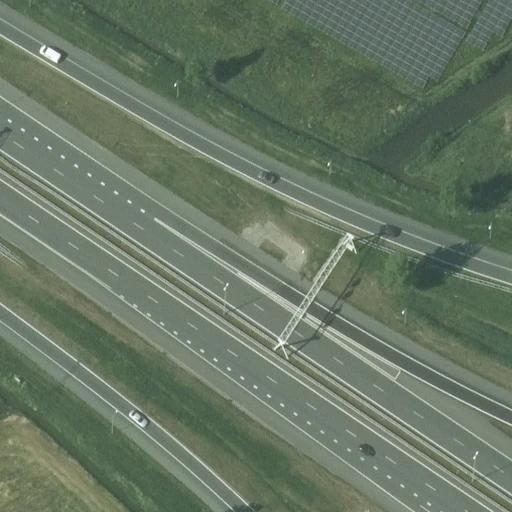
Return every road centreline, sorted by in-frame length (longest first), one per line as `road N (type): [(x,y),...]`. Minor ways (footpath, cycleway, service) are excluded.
road 1 (motorway): [(511,278),(282,187),(0,31)]
road 2 (motorway): [(0,200),(461,511)]
road 3 (motorway): [(511,480),(145,231)]
road 4 (motorway): [(511,418),(145,231)]
road 5 (motorway): [(0,318),(136,420),(240,511)]
road 6 (motorway): [(145,231),(0,133)]
